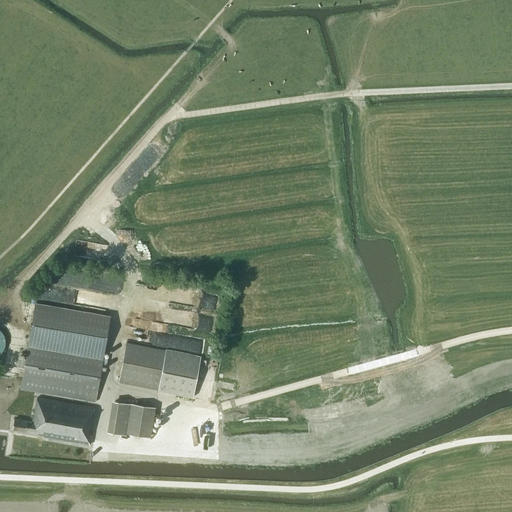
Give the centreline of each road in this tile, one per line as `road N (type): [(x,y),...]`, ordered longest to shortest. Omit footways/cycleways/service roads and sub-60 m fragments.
road 1 (track): [(0,310),(167,118),(323,95),(511,86)]
road 2 (track): [(115,327),(131,273),(84,213)]
road 3 (track): [(211,23),(231,43),(167,118)]
